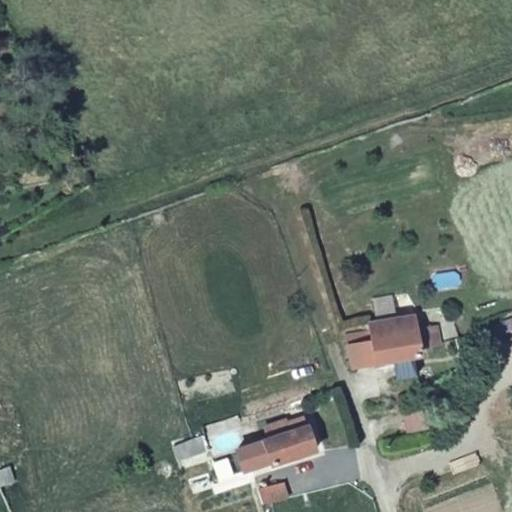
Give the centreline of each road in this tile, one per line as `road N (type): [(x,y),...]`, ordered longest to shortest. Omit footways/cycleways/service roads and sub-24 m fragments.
road 1 (track): [(0,251),(511,65)]
road 2 (track): [(329,337),(291,226),(247,161)]
